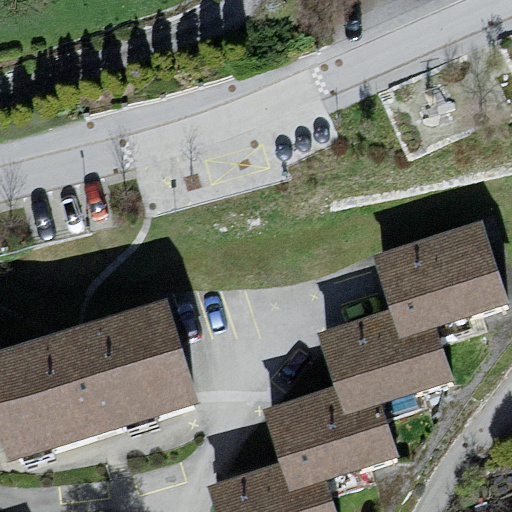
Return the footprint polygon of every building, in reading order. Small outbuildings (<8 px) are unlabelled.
[(511,308),(483,225),(376,259),(393,309),(404,340),(439,330),(511,310),(511,308)] [(0,393),(1,395),(21,461),(199,406),(165,298),(0,349),(0,393)] [(393,309),(317,334),(335,388),(345,419),(381,407),(455,383),(439,330),(404,340),(393,309)] [(335,388),(263,413),(281,463),(291,494),(327,483),(397,461),(381,407),(345,419),(335,388)] [(281,463),(210,490),(217,511),(335,511),(327,483),(291,494),(281,463)]
